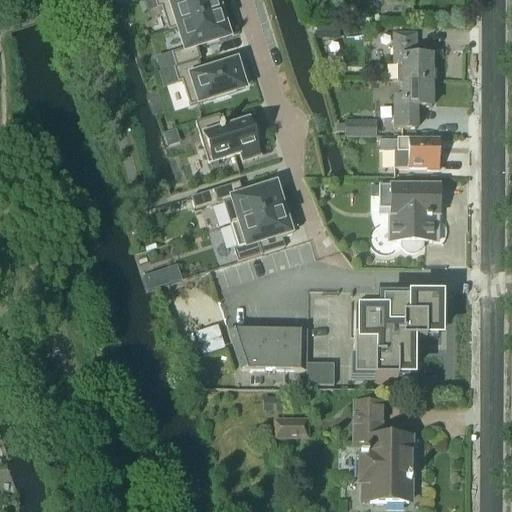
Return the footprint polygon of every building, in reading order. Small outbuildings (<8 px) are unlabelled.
[(177,30),(177,29),(222,15),(216,0),(184,0),(181,1),(180,0),(153,0),(156,11),(160,9),(168,33),(177,30)] [(197,62),(200,61),(196,49),(227,39),(226,35),(228,34),(222,15),(177,29),(177,30),(184,51),(170,55),(175,69),(197,62)] [(390,84),(400,84),(430,84),(430,59),(414,59),(414,37),(392,37),(392,68),(390,68),(390,84)] [(227,96),(243,91),(242,87),(244,87),(238,66),(236,67),(235,64),(201,75),(197,62),(175,69),(173,70),(177,84),(181,83),(189,108),(214,100),(214,102),(228,98),(227,96)] [(430,84),(400,84),(400,100),(392,100),(392,133),(414,133),(414,110),(430,110),(430,84)] [(194,125),(207,166),(241,155),(243,162),(257,158),(252,142),(255,141),(251,127),(248,128),(246,124),(222,131),(218,117),(194,125)] [(374,124),(342,125),(342,140),(374,140),(374,124)] [(426,171),(426,173),(438,173),(438,143),(397,143),(378,142),(378,154),(393,154),(393,171),(426,171)] [(222,204),(229,228),(283,211),(277,191),(275,192),(274,187),(222,204)] [(420,252),(422,249),(420,248),(420,244),(433,244),(433,219),(438,219),(438,188),(378,188),(378,211),(390,211),(390,244),(403,244),(403,248),(401,249),(403,252),(405,254),(408,255),(411,256),(414,255),(417,254),(420,252)] [(209,208),(217,206),(213,193),(204,195),(209,208)] [(291,236),(283,211),(229,228),(236,250),(232,251),(236,265),(261,258),(257,245),(278,238),(279,240),(291,236)] [(176,267),(159,273),(164,288),(181,282),(176,267)] [(409,376),(409,342),(425,342),(425,340),(436,341),(436,336),(437,336),(437,302),(439,302),(439,300),(409,300),(409,301),(381,301),(381,315),(360,315),(360,339),(353,339),(353,380),(373,380),(373,382),(397,382),(397,380),(407,380),(407,376),(409,376)] [(227,332),(240,373),(304,374),(305,334),(227,332)] [(306,366),(305,388),(333,388),(333,366),(306,366)] [(358,506),(408,506),(408,485),(409,485),(409,479),(407,479),(407,455),(410,455),(410,441),(381,441),(381,405),(354,405),(353,445),(365,445),(364,457),(359,457),(358,506)] [(274,424),(274,440),(306,440),(306,424),(274,424)]
